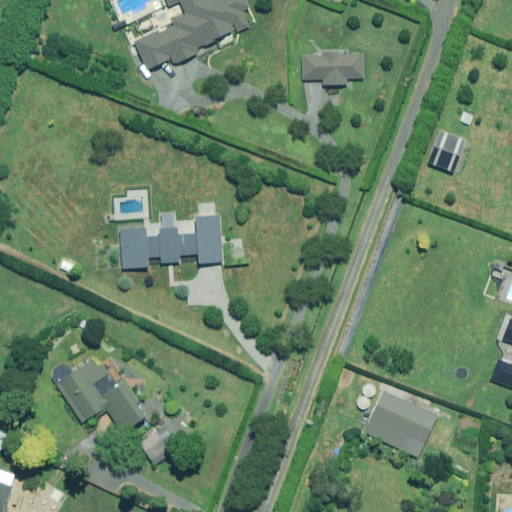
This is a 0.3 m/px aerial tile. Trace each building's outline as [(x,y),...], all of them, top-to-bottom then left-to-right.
[(166,0),(170,8),(181,3),(186,15),(171,21),(174,27),(136,43),(148,71),(173,60),(176,66),(200,55),(198,49),(249,27),(244,13),(251,10),(246,0),(166,0)] [(365,80),(365,56),(342,55),(342,52),(323,52),(323,57),(305,57),(304,81),(324,81),(324,86),(348,87),(348,80),(365,80)] [(148,237),(148,229),(123,230),(125,270),(151,269),(150,259),(161,258),(162,264),(181,264),(181,257),(199,256),(199,265),(223,264),(222,218),(199,218),(199,235),(178,236),(177,213),(160,214),(160,222),(161,236),(148,237)] [(76,265),(65,261),(62,270),(73,274),(76,265)] [(511,323),(505,342),(511,344),(511,364),(501,361),(493,383),(511,389),(511,323)] [(118,387),(99,358),(68,378),(64,372),(53,379),(84,425),(106,410),(124,435),(158,413),(146,396),(139,401),(126,382),(118,387)] [(377,393),(358,387),(351,407),(370,414),(377,393)] [(438,418),(385,394),(366,434),(419,459),(438,418)] [(174,455),(159,433),(141,445),(156,467),(174,455)] [(0,470),(0,511),(2,511),(16,476),(0,470)]
